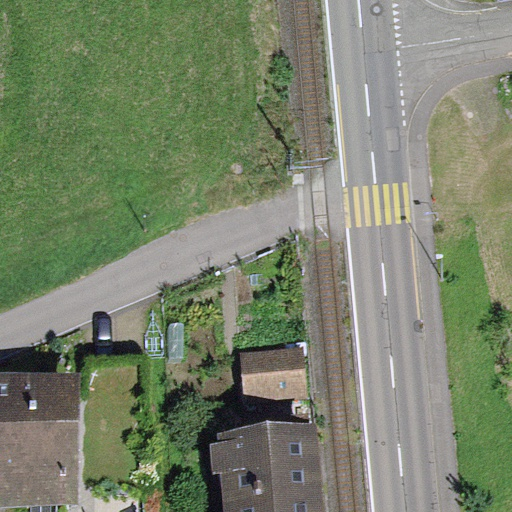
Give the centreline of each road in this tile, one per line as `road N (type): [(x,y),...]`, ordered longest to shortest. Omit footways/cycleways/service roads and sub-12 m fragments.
road 1 (residential): [(374,204),(321,205),(0,335)]
road 2 (primary): [(374,204),(404,511)]
road 3 (residential): [(362,55),(511,31)]
road 4 (primary): [(362,55),(374,204)]
